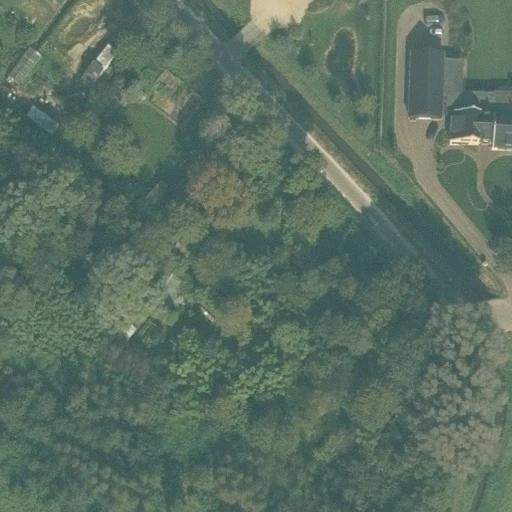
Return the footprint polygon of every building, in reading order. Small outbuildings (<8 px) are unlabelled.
[(107,47),(85,75),(95,82),(116,54),(107,47)] [(511,121),(492,120),(493,99),(462,97),(440,97),(441,74),(455,75),(456,64),(441,64),(442,58),(411,57),(409,120),(439,121),(440,116),(451,116),(450,145),(476,146),(476,145),(492,145),(492,151),(511,151),(511,121)] [(215,255),(260,199),(248,190),(233,209),(218,228),(204,247),(215,255)] [(233,209),(223,202),(208,220),(218,228),(233,209)] [(151,297),(172,312),(186,291),(166,276),(151,297)]
